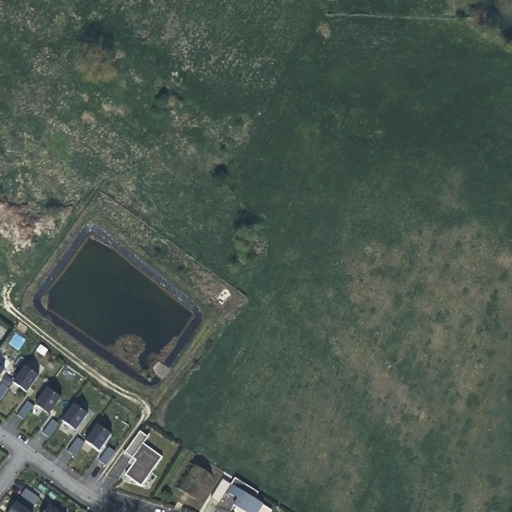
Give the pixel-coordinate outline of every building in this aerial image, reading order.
[(8,344),(19,350),(25,339),(15,333),(8,344)] [(39,344),(36,351),(44,356),(48,349),(39,344)] [(40,375),(26,365),(13,382),(21,388),(27,392),(40,375)] [(0,399),(9,388),(2,383),(0,385),(0,399)] [(61,397),(48,388),(36,404),(45,411),(49,414),(61,397)] [(34,406),(27,401),(18,414),(24,419),(34,406)] [(88,414),(74,404),(62,420),(70,426),(76,431),(88,414)] [(43,433),(50,438),(59,424),(52,420),(43,433)] [(112,434),(98,424),(85,441),(93,446),(99,451),(112,434)] [(124,452),(132,458),(143,443),(148,436),(139,431),(124,452)] [(68,451),(75,456),(84,443),(77,438),(68,451)] [(162,457),(143,443),(132,458),(135,460),(130,467),(125,474),(141,486),(162,457)] [(105,466),(115,453),(108,448),(98,461),(105,466)] [(214,479),(187,463),(174,484),(201,501),(214,479)] [(254,498),(258,492),(234,477),(226,491),(237,498),(233,505),(236,507),(234,510),(236,511),(269,511),(271,510),(263,504),(254,498)] [(27,489),(22,496),(36,506),(41,499),(27,489)] [(29,511),(18,503),(13,509),(10,511),(29,511)]
